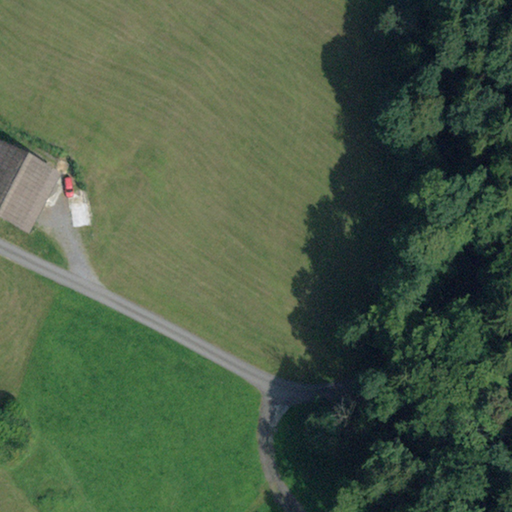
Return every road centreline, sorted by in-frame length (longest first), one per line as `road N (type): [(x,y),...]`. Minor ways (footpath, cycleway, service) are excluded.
road 1 (unclassified): [(511,262),(379,377),(318,391),(279,386),(0,243)]
road 2 (track): [(299,511),(268,458),(279,386)]
